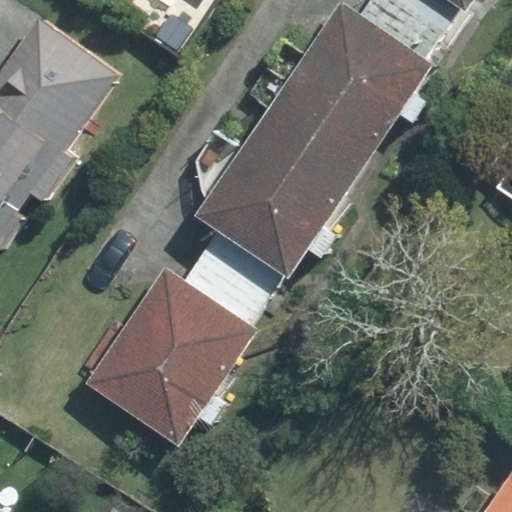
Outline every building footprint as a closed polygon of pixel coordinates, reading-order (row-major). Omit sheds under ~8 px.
[(0,234),(14,244),(138,69),(40,0),(0,57),(0,234)] [(466,27),(424,0),(386,0),(380,10),(365,0),(351,0),(283,103),(376,164),(466,27)] [(424,0),(466,27),(484,0),(424,0)] [(212,250),(277,291),(294,265),(301,271),(320,242),(335,251),(348,231),(336,222),(376,164),(283,103),(213,210),(230,223),(212,250)] [(274,296),(277,291),(212,250),(210,253),(194,278),(175,266),(100,378),(192,438),(266,325),(258,319),(274,296)] [(511,511),(511,487),(495,511),(511,511)]
